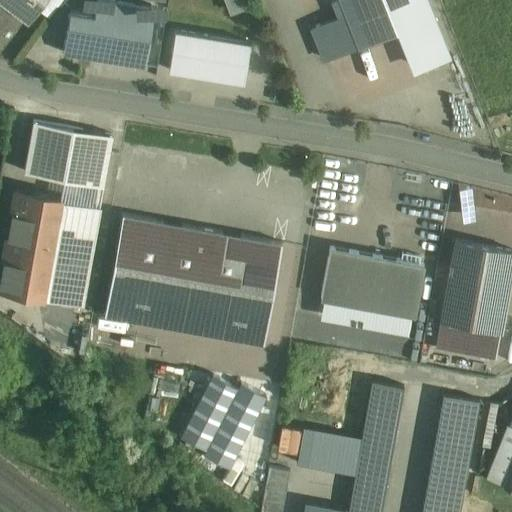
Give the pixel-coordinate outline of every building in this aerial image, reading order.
[(43,0),(0,0),(28,21),(43,0)] [(155,8),(107,0),(96,0),(94,14),(70,10),(63,52),(146,65),(148,53),(155,8)] [(243,0),(224,0),(230,15),(247,9),(243,0)] [(449,55),(427,0),(392,0),(419,67),(449,55)] [(250,42),(175,30),(169,69),(244,82),(250,42)] [(113,137),(32,123),(23,176),(104,189),(113,137)] [(100,208),(104,189),(64,183),(60,201),(100,208)] [(100,208),(14,194),(0,281),(0,296),(84,310),(100,208)] [(282,242),(123,213),(105,313),(264,342),(282,242)] [(511,265),(511,248),(455,238),(450,265),(451,265),(441,318),(500,329),(509,276),(510,276),(511,265)] [(401,258),(330,246),(321,297),(412,313),(415,314),(424,263),(419,262),(420,255),(402,252),(401,258)] [(502,333),(440,322),(435,348),(497,359),(502,333)] [(378,511),(401,384),(370,379),(346,511),(378,511)] [(456,511),(476,399),(445,393),(423,511),(456,511)] [(511,428),(484,486),(511,499),(511,428)] [(271,466),(266,511),(284,511),(289,467),(271,466)]
